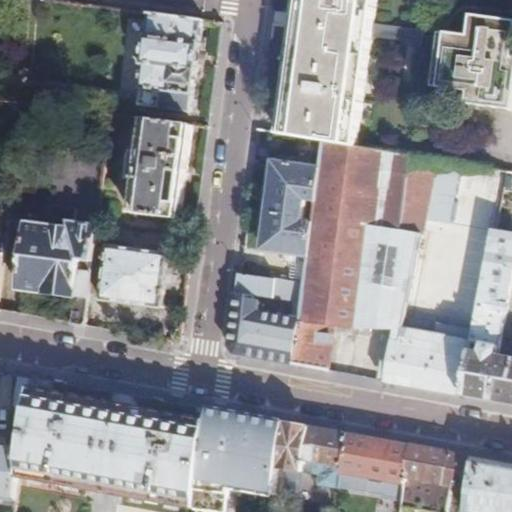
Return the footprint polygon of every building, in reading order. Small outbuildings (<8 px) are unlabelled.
[(306,0),(289,135),(324,141),(361,148),(379,0),(306,0)] [(148,34),(138,41),(136,57),(144,65),(139,103),(192,110),(204,19),(150,11),(148,34)] [(511,57),(499,56),(503,21),(473,17),(471,37),(447,34),(440,89),(469,93),(467,105),(511,111),(511,57)] [(24,111),(25,103),(13,102),(12,109),(24,111)] [(194,125),(144,119),(140,152),(135,152),(132,175),(137,176),(133,209),(182,217),(194,125)] [(361,148),(324,141),(320,171),(316,202),(314,223),(309,257),(306,286),(296,365),(330,371),(334,327),(354,330),(367,227),(423,237),(435,161),(361,148)] [(494,233),(506,173),(435,161),(423,237),(409,321),(440,326),(438,336),(475,342),(494,233)] [(316,202),(320,171),(275,163),(263,249),(309,257),(314,223),(303,222),(307,200),(316,202)] [(511,173),(506,173),(494,233),(511,236),(511,173)] [(74,323),(86,326),(91,286),(94,261),(95,247),(98,227),(75,224),(76,215),(60,213),(58,227),(30,223),(23,286),(77,297),(74,323)] [(354,330),(397,326),(405,321),(409,321),(423,237),(367,227),(354,330)] [(475,342),(465,395),(511,403),(511,359),(499,357),(511,279),(511,236),(494,233),(475,342)] [(109,263),(94,261),(91,286),(107,289),(105,298),(168,307),(174,254),(112,245),(111,249),(109,263)] [(111,249),(95,247),(94,261),(109,263),(111,249)] [(306,286),(240,274),(230,346),(237,354),(263,359),(296,365),(306,286)] [(387,381),(465,395),(475,342),(438,336),(440,326),(409,321),(405,321),(397,326),(387,381)] [(34,388),(35,377),(20,374),(16,406),(31,408),(34,388)] [(31,408),(25,450),(22,478),(199,508),(209,420),(34,388),(31,408)] [(256,417),(210,409),(209,420),(199,508),(227,511),(230,511),(234,487),(236,476),(281,482),(282,473),(289,423),(256,417)] [(321,429),(289,423),(282,473),(303,477),(304,471),(305,464),(323,467),(347,471),(352,435),(321,429)] [(415,447),(352,435),(347,471),(346,475),(387,482),(409,486),(415,447)] [(0,446),(0,499),(18,502),(22,478),(25,450),(0,446)] [(476,458),(415,447),(409,486),(405,511),(448,511),(452,487),(472,491),(476,458)] [(511,511),(511,464),(476,458),(472,491),(468,511),(511,511)] [(322,474),(323,467),(305,464),(304,471),(322,474)] [(303,477),(282,473),(281,482),(279,493),(278,503),(299,506),(303,477)] [(387,482),(346,475),(344,486),(385,493),(387,482)] [(234,487),(279,493),(281,482),(236,476),(234,487)]
